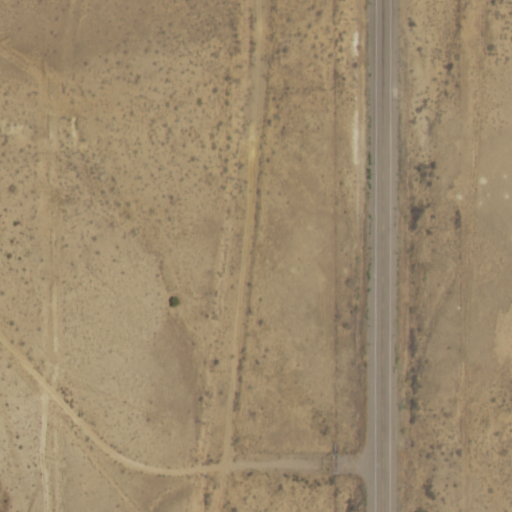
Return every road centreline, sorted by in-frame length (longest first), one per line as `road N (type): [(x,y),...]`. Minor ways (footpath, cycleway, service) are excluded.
road 1 (residential): [(218,511),(256,0)]
road 2 (primary): [(406,0),(410,511)]
road 3 (track): [(411,465),(224,457),(104,465),(38,449),(0,395)]
